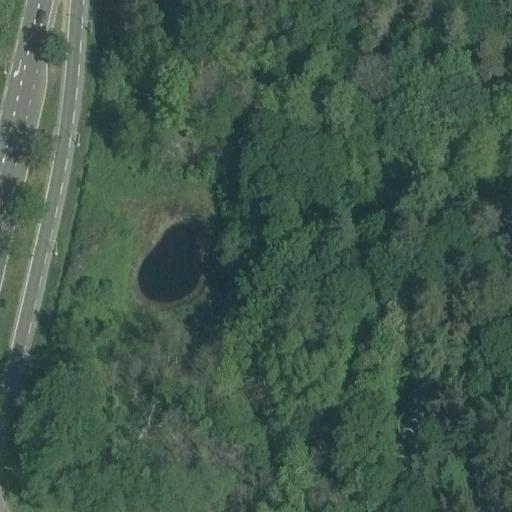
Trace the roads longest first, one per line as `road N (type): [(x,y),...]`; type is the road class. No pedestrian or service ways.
road 1 (secondary): [(0,480),(72,128),(79,0)]
road 2 (secondary): [(41,0),(0,186)]
